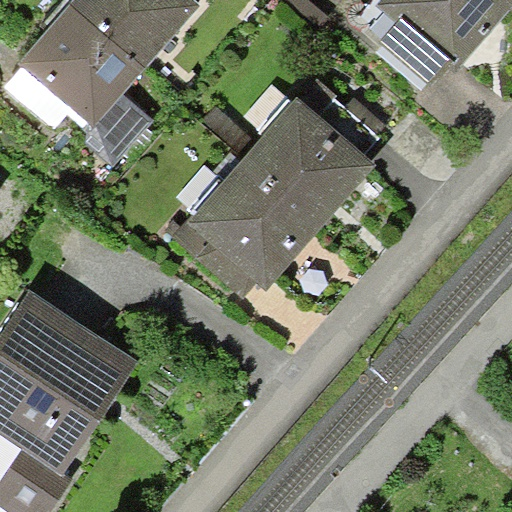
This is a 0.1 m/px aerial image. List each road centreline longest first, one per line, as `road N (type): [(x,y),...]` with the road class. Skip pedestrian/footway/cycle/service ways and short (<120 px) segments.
road 1 (residential): [(511,143),(183,511)]
road 2 (residential): [(332,511),(511,313)]
